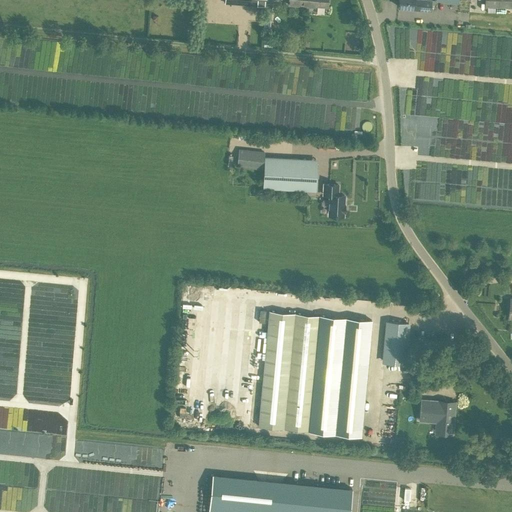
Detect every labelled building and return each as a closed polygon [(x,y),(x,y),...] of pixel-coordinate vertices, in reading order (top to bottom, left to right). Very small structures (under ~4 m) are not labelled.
[(398,0),(398,7),(407,7),(407,9),(430,11),(431,5),(435,5),(435,1),(431,1),(430,0),(398,0)] [(511,0),(484,0),(484,7),(511,8),(511,0)] [(409,57),(409,51),(393,52),(393,63),(416,63),(416,57),(409,57)] [(412,71),(392,71),(391,82),(412,82),(412,71)] [(318,143),(318,151),(333,151),(333,143),(318,143)] [(239,148),(237,166),(262,169),(264,151),(239,148)] [(265,157),(263,188),(307,190),(309,159),(265,157)] [(352,184),(353,160),(328,160),(327,183),(352,184)] [(343,204),(344,194),(337,194),(338,184),(324,183),(324,194),(330,194),(329,214),(343,215),(343,212),(344,212),(345,204),(343,204)] [(322,200),(323,189),(308,188),(307,200),(322,200)] [(269,311),(259,427),(360,436),(370,320),(269,311)] [(388,321),(384,363),(406,365),(409,323),(388,321)] [(422,399),(420,420),(439,422),(439,432),(452,433),(454,402),(422,399)] [(349,511),(352,487),(211,474),(207,511),(349,511)]
